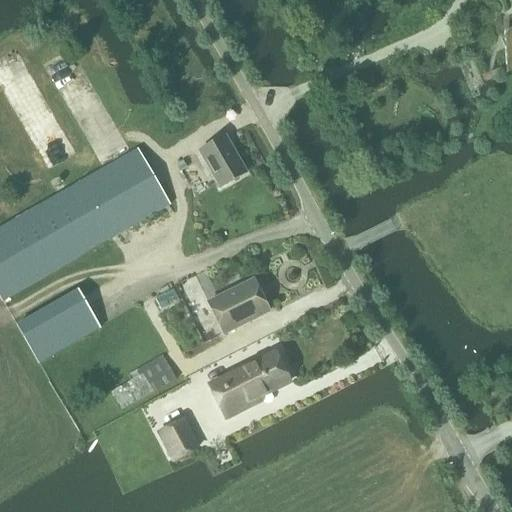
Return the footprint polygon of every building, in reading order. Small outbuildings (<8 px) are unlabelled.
[(225,138),(201,152),(222,188),(246,174),(225,138)] [(139,150),(0,229),(0,295),(3,301),(171,206),(139,150)] [(253,280),(209,303),(224,334),(269,311),(253,280)] [(78,290),(37,314),(18,325),(39,362),(58,351),(99,327),(78,290)] [(290,383),(276,355),(223,382),(238,413),(264,400),(262,397),(290,383)] [(185,423),(163,434),(177,461),(200,450),(185,423)]
